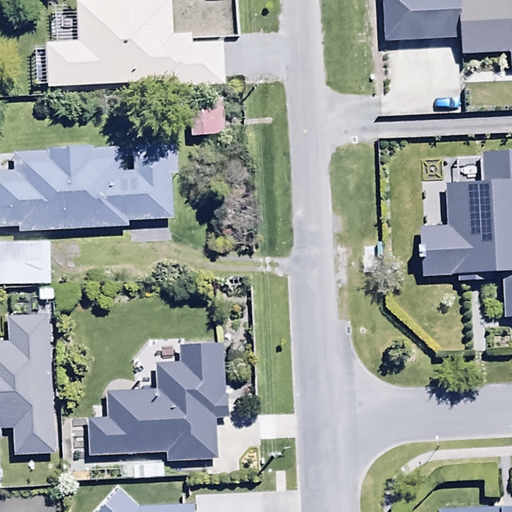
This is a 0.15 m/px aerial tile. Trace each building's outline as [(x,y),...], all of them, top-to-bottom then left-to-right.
[(45,47),(46,92),(163,85),(163,91),(225,88),(223,47),(191,48),(190,37),(173,38),(171,0),(69,0),(70,6),(75,5),(76,20),(54,21),(55,42),(76,41),(76,45),(45,47)] [(507,0),(381,0),(384,49),(457,47),(457,59),(509,57),(509,73),(511,73),(511,7),(508,8),(507,0)] [(188,104),(189,140),(223,139),(222,103),(188,104)] [(13,176),(0,176),(0,231),(17,232),(17,235),(127,231),(127,226),(171,226),(170,180),(177,180),(176,149),(131,150),(132,174),(122,174),(121,151),(49,152),(49,156),(13,157),(13,176)] [(511,156),(478,158),(480,187),(443,189),(445,231),(418,232),(421,284),(492,283),(492,277),(502,277),(505,325),(511,324),(511,156)] [(0,289),(47,289),(47,246),(0,246),(0,289)] [(86,422),(87,460),(165,457),(165,465),(207,463),(206,460),(215,460),(214,427),(219,426),(219,421),(227,421),(224,348),(178,349),(178,365),(155,366),(156,392),(105,393),(106,421),(86,422)]
